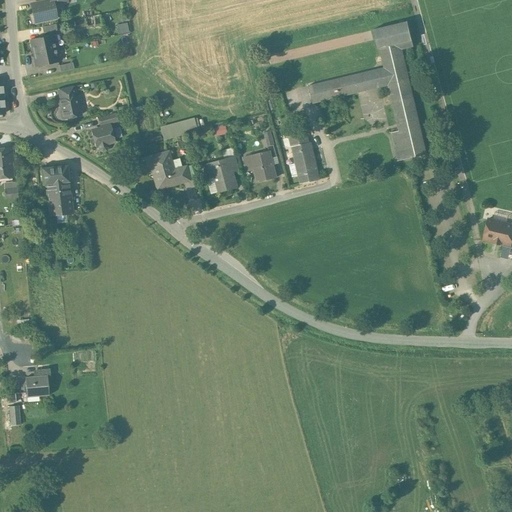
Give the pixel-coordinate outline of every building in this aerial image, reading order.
[(51,0),(50,0),(31,5),(35,22),(56,18),(53,4),(52,0),(51,0)] [(119,33),(129,31),(127,22),(117,24),(119,33)] [(407,22),(373,30),(377,49),(379,48),(400,43),(412,41),(407,22)] [(55,24),(42,27),(43,33),(57,30),(55,24)] [(53,36),(31,40),(34,53),(57,48),(56,42),(54,43),(53,36)] [(400,43),(379,48),(384,68),(308,86),(313,104),(388,86),(399,131),(391,133),(397,161),(427,155),(400,43)] [(57,48),(34,53),(37,66),(58,61),(57,54),(58,54),(57,48)] [(72,63),(59,66),(60,72),(74,69),(72,63)] [(76,97),(73,86),(58,89),(61,100),(60,101),(62,110),(60,112),(61,117),(64,118),(80,115),(79,109),(81,109),(79,100),(77,101),(77,97),(76,97)] [(115,114),(98,119),(100,126),(117,121),(115,114)] [(180,123),(160,128),(164,140),(183,135),(180,123)] [(109,126),(92,130),(96,147),(99,146),(99,149),(102,151),(105,150),(107,147),(106,144),(114,142),(109,126)] [(271,130),(264,132),(268,146),(275,144),(271,130)] [(305,132),(289,135),(292,147),(307,143),(305,132)] [(292,147),(291,147),(295,164),(289,165),(292,177),(298,176),(300,184),(320,179),(311,142),(307,143),(292,147)] [(274,145),(268,146),(269,151),(271,159),(277,157),(274,145)] [(5,149),(0,149),(0,177),(12,176),(10,161),(7,161),(5,149)] [(269,151),(244,157),(247,171),(255,169),(258,182),(276,178),(271,159),(269,151)] [(168,152),(141,159),(144,173),(152,171),(157,189),(181,182),(178,169),(173,170),(168,152)] [(235,156),(229,158),(232,169),(237,168),(238,172),(239,171),(235,156)] [(229,158),(203,165),(207,179),(215,177),(219,192),(237,187),(232,169),(229,158)] [(67,165),(41,168),(43,185),(44,185),(46,185),(48,201),(70,199),(68,182),(69,182),(67,165)] [(185,167),(178,169),(181,182),(189,180),(185,167)] [(15,189),(5,190),(6,199),(15,198),(15,189)] [(70,199),(48,201),(50,215),(72,213),(70,199)] [(511,224),(488,219),(483,240),(493,243),(493,244),(500,245),(500,244),(510,247),(511,248),(511,224)] [(49,368),(37,369),(37,376),(37,377),(47,376),(50,376),(49,368)] [(47,376),(37,377),(37,376),(25,377),(26,394),(38,393),(39,396),(48,395),(47,376)] [(18,405),(9,406),(11,425),(20,424),(18,405)]
